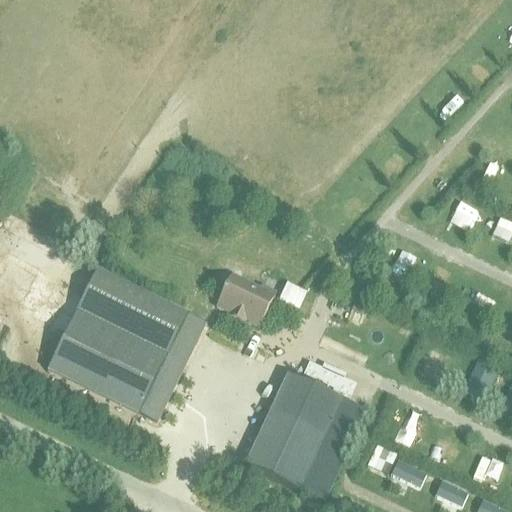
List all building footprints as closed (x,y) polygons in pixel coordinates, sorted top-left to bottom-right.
[(96,268),(75,317),(47,374),(155,427),(178,380),(159,371),(189,314),(96,268)] [(228,283),(215,309),(229,316),(228,320),(242,327),(244,324),(258,330),(273,300),(259,293),(257,297),(228,283)] [(435,346),(427,365),(447,373),(455,355),(435,346)] [(307,366),(300,381),(346,403),(353,388),(307,366)] [(365,415),(287,379),(245,470),(323,507),(365,415)] [(383,454),(379,464),(401,473),(405,463),(383,454)]
